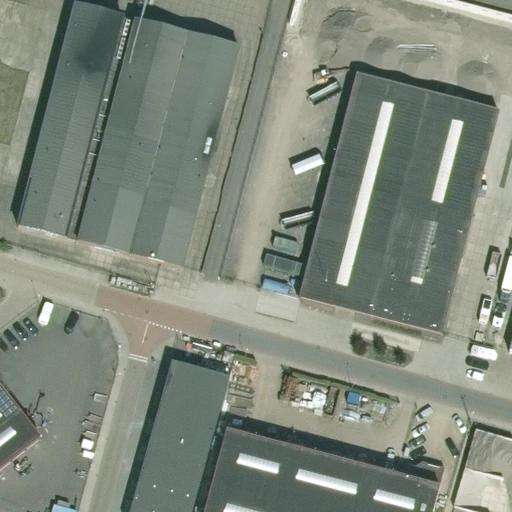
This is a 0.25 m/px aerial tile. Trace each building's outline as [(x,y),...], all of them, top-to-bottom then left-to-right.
[(15,229),(182,271),(238,49),(73,8),(15,229)] [(438,337),(496,114),(356,78),(298,300),(438,337)] [(220,215),(245,219),(255,144),(230,141),(220,215)] [(511,197),(511,195),(511,183),(502,181),(499,194),(511,197)] [(233,255),(235,236),(211,234),(209,253),(233,255)] [(480,326),(476,341),(497,347),(501,332),(480,326)] [(153,422),(211,436),(227,380),(169,364),(153,422)] [(0,391),(0,470),(38,441),(19,415),(0,391)] [(145,449),(204,463),(211,436),(153,422),(145,449)] [(414,468),(410,482),(223,433),(202,511),(430,511),(442,470),(420,464),(414,468)] [(196,491),(204,463),(145,449),(138,475),(190,489),(196,491)] [(190,489),(138,475),(131,502),(169,511),(190,511),(196,491),(190,489)] [(169,511),(131,502),(127,511),(169,511)]
